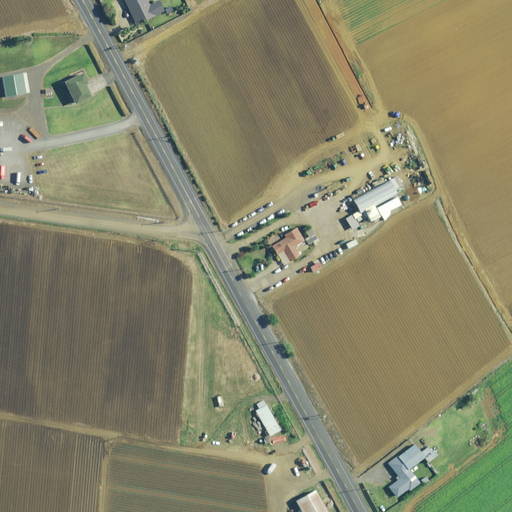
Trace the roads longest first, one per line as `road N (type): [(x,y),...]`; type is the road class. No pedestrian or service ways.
road 1 (tertiary): [(360,511),(203,226)]
road 2 (tertiary): [(203,226),(81,0)]
road 3 (unclassified): [(0,208),(185,232),(203,226)]
